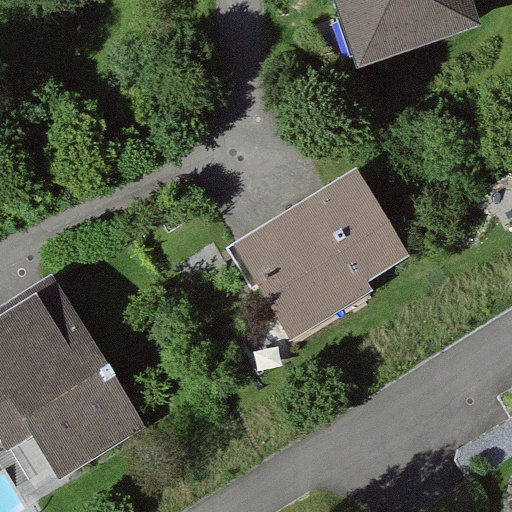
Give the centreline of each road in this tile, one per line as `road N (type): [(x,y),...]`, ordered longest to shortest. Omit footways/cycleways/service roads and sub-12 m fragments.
road 1 (residential): [(237,0),(254,132),(0,254)]
road 2 (residential): [(235,511),(511,338)]
